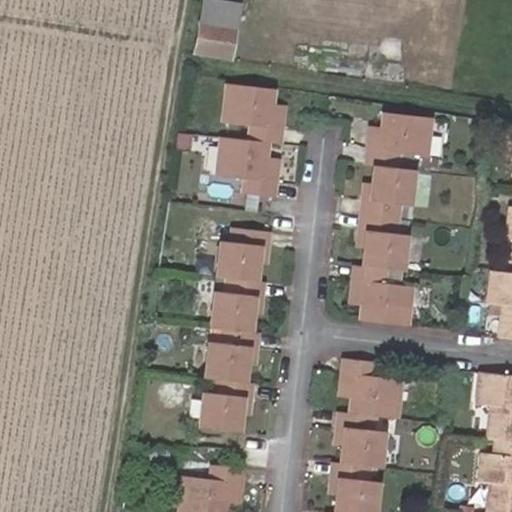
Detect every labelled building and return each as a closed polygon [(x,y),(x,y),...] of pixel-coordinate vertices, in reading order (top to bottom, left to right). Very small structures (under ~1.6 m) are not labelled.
[(229,58),(239,5),(208,0),(203,0),(194,53),(229,58)] [(271,104),(273,89),(226,84),(221,123),(249,126),(248,140),(267,142),(279,144),(281,130),(268,128),(271,104)] [(281,130),(283,106),(271,104),(268,128),(281,130)] [(426,157),(430,118),(382,113),(381,128),(377,152),(366,151),(365,165),(373,166),(395,168),(396,154),(426,157)] [(377,152),(381,128),(368,127),(366,151),(377,152)] [(266,158),(267,142),(248,140),(220,137),(215,176),(244,180),(242,194),(273,198),(275,183),(263,182),(266,158)] [(275,183),(277,159),(266,158),(263,182),(275,183)] [(408,206),(412,170),(395,168),(373,166),(371,184),(369,201),(361,200),(360,215),(396,219),(398,204),(408,206)] [(369,201),(371,184),(363,183),(361,200),(369,201)] [(401,271),(405,235),(395,234),(396,219),(360,215),(358,230),(365,231),(363,248),(361,267),(383,269),(401,271)] [(257,265),(260,245),(267,246),(268,231),(231,227),(230,242),(219,241),(215,277),(226,278),(255,281),(257,265)] [(363,248),(365,231),(358,230),(356,247),(363,248)] [(264,266),(267,246),(260,245),(257,265),(264,266)] [(407,326),(411,287),(382,284),(383,269),(361,267),(353,266),(351,280),(362,281),(360,306),(359,320),(407,326)] [(511,339),(511,273),(491,271),(487,303),(501,305),(498,338),(511,339)] [(252,316),(253,296),(261,297),(263,282),(255,281),(226,278),(224,293),(214,292),(209,328),(220,329),(250,332),(252,316)] [(360,306),(362,281),(351,280),(349,304),(360,306)] [(259,316),(261,297),(253,296),(252,316),(259,316)] [(246,366),(248,346),(255,347),(257,332),(250,332),(220,329),(218,343),(207,342),(203,378),(214,379),(244,383),(246,366)] [(253,367),(255,347),(248,346),(246,366),(253,367)] [(396,419),(400,379),(372,377),(374,362),(342,359),(341,374),(352,375),(350,398),(348,413),(374,416),(396,419)] [(511,441),(511,376),(479,372),(476,404),(490,406),(487,438),(495,440),(511,441)] [(350,398),(352,375),(341,374),(338,397),(350,398)] [(240,417),(242,396),(249,397),(251,384),(244,383),(214,379),(213,393),(202,392),(198,428),(238,433),(240,417)] [(248,417),(249,397),(242,396),(240,417),(248,417)] [(379,468),(383,432),(372,430),(374,416),(348,413),(337,412),(335,427),(343,427),(341,445),(339,463),(368,466),(379,468)] [(341,445),(343,427),(335,427),(334,444),(341,445)] [(511,511),(511,441),(495,440),(493,455),(480,453),(478,482),(489,484),(486,511),(511,511)] [(374,511),(377,482),(366,480),(368,466),(339,463),(331,463),(330,477),(337,477),(335,494),(333,511),(374,511)] [(226,511),(227,505),(230,481),(241,482),(242,469),(211,465),(209,479),(182,476),(177,511),(226,511)] [(335,494),(337,477),(330,477),(328,494),(335,494)] [(238,506),(241,482),(230,481),(227,505),(238,506)]
